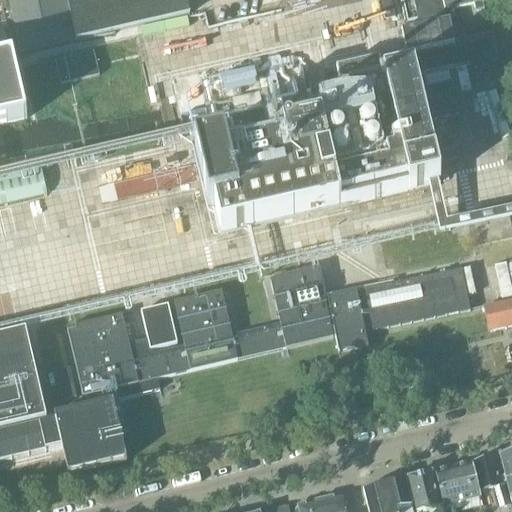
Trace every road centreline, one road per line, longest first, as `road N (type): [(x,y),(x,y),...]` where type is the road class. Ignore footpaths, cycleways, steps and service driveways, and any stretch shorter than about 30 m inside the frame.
road 1 (residential): [(344,460),(136,511)]
road 2 (residential): [(511,419),(344,460)]
